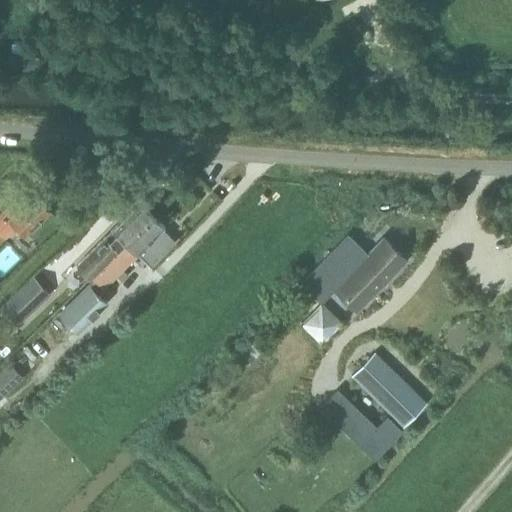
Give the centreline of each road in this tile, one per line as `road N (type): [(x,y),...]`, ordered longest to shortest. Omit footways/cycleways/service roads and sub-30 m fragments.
road 1 (unclassified): [(511,169),(269,158),(0,129)]
road 2 (track): [(0,53),(410,93)]
